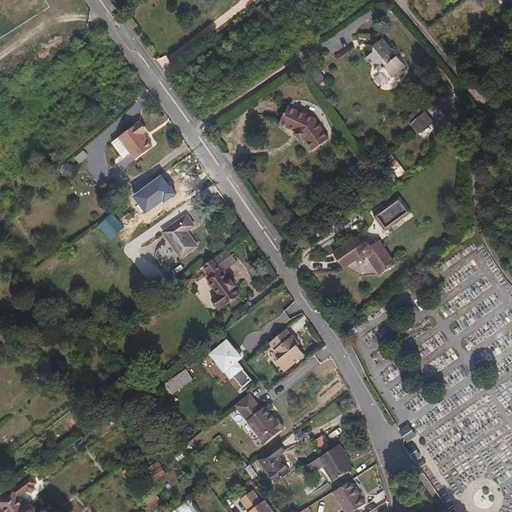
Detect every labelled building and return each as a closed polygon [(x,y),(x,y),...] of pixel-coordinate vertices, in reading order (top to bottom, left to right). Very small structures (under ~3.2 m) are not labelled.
[(399,55),(399,51),(397,49),(394,49),(384,36),(376,43),(374,50),(366,56),(373,64),(375,64),(381,72),(387,67),(395,76),(408,66),(399,55)] [(330,139),(312,123),(284,109),(275,125),(292,134),(290,137),(302,144),(304,141),(317,152),(330,139)] [(423,110),(409,124),(419,134),(433,120),(423,110)] [(146,129),(139,119),(137,121),(144,130),(146,129)] [(127,145),(143,134),(142,132),(144,130),(137,121),(111,140),(119,151),(123,148),(127,145)] [(151,145),(143,134),(127,145),(135,157),(151,145)] [(89,160),(101,148),(95,141),(82,152),(89,160)] [(163,175),(133,196),(147,215),(176,194),(163,175)] [(384,208),(382,205),(371,214),(386,231),(409,212),(397,198),(384,208)] [(98,225),(106,234),(120,222),(111,213),(98,225)] [(197,246),(186,230),(194,225),(187,215),(164,232),(181,257),(197,246)] [(335,265),(357,247),(351,239),(327,255),(335,265)] [(391,267),(374,243),(366,249),(362,246),(358,246),(357,247),(335,265),(339,271),(356,258),(358,260),(361,261),(363,260),(376,277),(391,267)] [(236,261),(227,249),(213,259),(223,271),(224,270),(236,261)] [(234,288),(236,287),(224,270),(223,271),(213,259),(203,266),(207,272),(209,271),(214,278),(212,279),(209,282),(219,296),(212,301),(219,310),(225,306),(227,305),(231,303),(232,305),(237,301),(236,299),(240,296),(234,288)] [(304,355),(296,346),(299,344),(292,336),(291,336),(286,330),(269,343),(281,358),(277,361),(285,371),(304,355)] [(243,358),(228,340),(212,354),(232,378),(235,375),(244,386),(252,379),(237,362),(243,358)] [(185,385),(178,375),(164,385),(171,395),(185,385)] [(262,409),(250,393),(235,405),(266,443),(284,428),(277,419),(275,420),(265,407),(262,409)] [(415,436),(408,427),(400,432),(404,438),(407,441),(415,436)] [(352,468),(349,463),(346,460),(348,457),(340,444),(318,458),(327,474),(333,481),(352,468)] [(290,472),(278,456),(285,451),(279,445),(262,458),(267,465),(264,467),(277,482),(290,472)] [(421,455),(413,445),(406,450),(414,460),(421,455)] [(166,473),(159,462),(150,468),(157,479),(166,473)] [(13,472),(14,469),(11,465),(7,465),(5,467),(5,470),(7,473),(10,474),(13,472)] [(250,465),(246,468),(252,479),(253,479),(258,475),(250,465)] [(33,474),(11,491),(17,499),(29,491),(30,492),(32,493),(34,492),(35,491),(37,489),(37,487),(37,485),(39,483),(33,474)] [(333,481),(327,474),(323,477),(328,484),(333,481)] [(352,511),(366,504),(351,480),(332,492),(345,511),(352,511)] [(273,511),(265,501),(263,503),(253,490),(241,499),(250,511),(248,511),(273,511)] [(34,511),(33,508),(30,505),(26,505),(23,507),(17,499),(11,491),(0,499),(0,511),(34,511)] [(160,499),(156,493),(144,501),(148,507),(160,499)] [(151,511),(153,511),(164,505),(160,499),(148,507),(151,511)] [(185,511),(195,506),(190,500),(172,511),(185,511)] [(456,507),(453,502),(447,506),(450,511),(456,507)]
